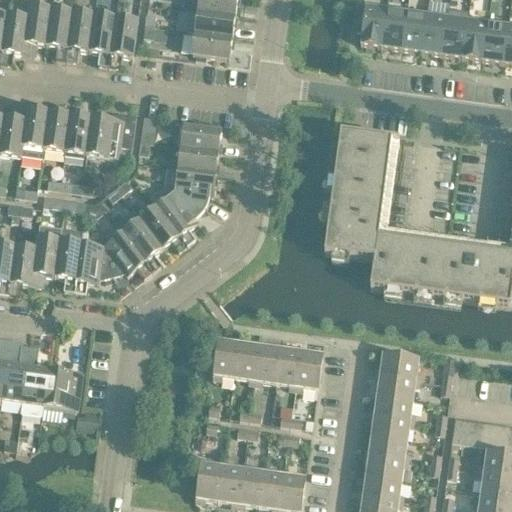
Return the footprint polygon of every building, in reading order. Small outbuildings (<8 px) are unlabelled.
[(198,0),(197,17),(234,22),(236,6),(239,6),(239,0),(238,0),(198,0)] [(362,38),(360,51),(381,53),(387,11),(366,8),(366,13),(358,12),(354,37),(362,38)] [(407,14),(387,11),(381,53),(401,56),(407,14)] [(6,22),(0,65),(0,71),(10,73),(12,61),(23,62),(29,13),(28,25),(6,22)] [(29,13),(23,62),(33,64),(34,52),(46,53),(51,15),(29,13)] [(401,56),(422,59),(427,17),(407,14),(401,56)] [(442,62),(448,19),(448,14),(447,19),(427,17),(422,59),(442,62)] [(448,14),(448,19),(442,62),(462,64),(469,17),(448,14)] [(66,68),(72,18),(51,15),(46,53),(56,55),(55,67),(66,68)] [(234,22),(197,17),(189,16),(186,38),(194,39),(231,44),(233,27),(236,27),(236,23),(234,22)] [(488,25),(469,22),(470,17),(469,17),(462,64),(483,67),(488,25)] [(89,59),(94,21),(72,18),(66,68),(76,69),(78,58),(89,59)] [(109,74),(115,24),(94,21),(89,59),(99,60),(98,72),(109,74)] [(144,32),(153,34),(155,22),(146,21),(144,32)] [(115,24),(109,74),(119,75),(120,63),(132,65),(137,27),(115,24)] [(488,25),(483,67),(503,70),(509,27),(488,25)] [(511,27),(509,27),(503,70),(511,71),(511,27)] [(152,46),(153,34),(144,32),(142,44),(152,46)] [(233,44),(231,44),(194,39),(191,61),(228,66),(230,48),(233,49),(233,44)] [(0,161),(20,164),(20,162),(22,152),(27,114),(17,113),(15,125),(4,123),(0,151),(0,161)] [(27,114),(22,152),(20,162),(42,165),(44,155),(43,155),(49,115),(44,114),(43,116),(27,114)] [(65,158),(70,120),(53,118),(54,116),(49,115),(43,155),(44,155),(65,158)] [(92,121),(87,161),(120,165),(122,154),(130,155),(130,157),(131,157),(136,122),(118,119),(118,121),(119,121),(118,126),(97,123),(97,121),(92,121)] [(87,161),(92,121),(87,120),(87,122),(70,120),(65,158),(67,158),(68,160),(72,162),(78,163),(83,162),(85,161),(87,161)] [(140,148),(150,150),(150,148),(153,149),(156,124),(143,122),(140,148)] [(180,133),(178,146),(182,147),(181,154),(218,159),(220,159),(221,154),(218,153),(221,136),(184,131),(183,133),(180,133)] [(511,305),(511,261),(379,243),(392,145),(341,138),(340,141),(325,259),(374,266),(371,295),(511,313),(511,305)] [(148,161),(150,150),(140,148),(138,160),(148,161)] [(181,154),(177,177),(217,182),(218,177),(215,176),(218,159),(181,154)] [(164,193),(164,194),(201,215),(204,217),(207,212),(210,202),(211,202),(214,185),(217,185),(217,182),(177,177),(170,176),(169,182),(167,188),(164,193)] [(60,197),(61,188),(48,186),(47,195),(60,197)] [(116,195),(122,203),(131,194),(125,187),(116,195)] [(60,197),(71,198),(73,190),(61,188),(60,197)] [(81,199),(82,200),(92,201),(94,192),(81,191),(81,199)] [(157,203),(152,207),(186,251),(195,244),(188,235),(197,228),(196,227),(202,221),(204,217),(201,215),(164,194),(161,198),(157,203)] [(113,210),(122,203),(116,195),(107,203),(113,210)] [(25,196),(24,204),(35,206),(36,197),(25,196)] [(42,215),(42,217),(51,218),(52,214),(64,215),(65,205),(44,203),(42,212),(42,215)] [(65,205),(64,215),(76,217),(85,222),(86,209),(86,208),(77,207),(65,205)] [(98,207),(95,210),(98,224),(105,217),(98,207)] [(156,213),(139,226),(161,255),(170,248),(178,257),(186,251),(152,207),(156,213)] [(97,224),(98,224),(95,210),(86,209),(85,222),(97,224)] [(19,222),(21,213),(9,211),(7,220),(12,221),(10,229),(18,230),(20,222),(19,222)] [(19,222),(20,222),(31,224),(33,214),(21,213),(19,222)] [(139,226),(122,239),(151,278),(161,270),(153,261),(161,255),(139,226)] [(36,256),(31,293),(32,293),(42,294),(43,281),(55,283),(60,246),(61,234),(40,231),(38,243),(36,256)] [(60,246),(55,283),(65,284),(63,297),(75,299),(82,249),(83,237),(61,234),(60,246)] [(122,239),(104,252),(111,282),(125,277),(127,280),(136,274),(144,283),(151,278),(122,239)] [(82,249),(75,299),(85,300),(87,288),(97,289),(98,286),(111,282),(104,252),(82,249)] [(0,250),(0,300),(8,302),(15,253),(0,250)] [(15,253),(8,302),(19,303),(21,291),(31,293),(36,256),(15,253)] [(234,385),(239,350),(219,347),(214,382),(234,385)] [(255,388),(260,353),(239,350),(234,385),(255,388)] [(22,409),(30,354),(19,352),(17,372),(5,371),(1,406),(22,409)] [(275,391),(281,356),(260,353),(255,388),(275,391)] [(43,416),(49,377),(35,375),(38,355),(30,354),(22,409),(20,420),(42,423),(43,416)] [(296,394),(301,359),(281,356),(275,391),(296,394)] [(301,359),(296,394),(317,397),(322,362),(301,359)] [(379,382),(415,387),(418,366),(382,361),(379,382)] [(49,377),(43,416),(75,420),(75,416),(77,416),(82,381),(49,377)] [(441,391),(451,392),(453,381),(443,380),(441,391)] [(413,407),(415,387),(379,382),(376,402),(413,407)] [(450,403),(451,392),(441,391),(440,402),(450,403)] [(410,428),(413,407),(376,402),(373,423),(410,428)] [(220,413),(209,412),(208,421),(219,423),(220,413)] [(250,427),(251,418),(241,416),(240,426),(250,427)] [(77,422),(76,436),(78,437),(97,438),(99,418),(86,417),(85,423),(80,422),(77,422)] [(251,418),(250,427),(260,429),(262,419),(251,418)] [(436,431),(446,432),(447,422),(437,420),(436,431)] [(290,434),(291,424),(280,423),(279,433),(290,434)] [(407,448),(410,428),(373,423),(370,443),(407,448)] [(291,424),(290,434),(300,436),(302,426),(291,424)] [(463,450),(466,426),(454,424),(451,448),(463,450)] [(475,452),(479,428),(466,426),(463,450),(475,452)] [(487,454),(491,430),(479,428),(475,452),(487,454)] [(218,431),(207,430),(206,439),(217,441),(218,431)] [(500,455),(503,431),(491,430),(487,454),(500,455)] [(444,443),(446,432),(436,431),(434,441),(444,443)] [(511,432),(503,431),(500,455),(511,457),(511,456),(511,432)] [(248,445),(249,435),(238,434),(237,444),(248,445)] [(249,435),(248,445),(258,446),(259,436),(249,435)] [(287,451),(289,442),(278,440),(276,450),(287,451)] [(289,442),(287,451),(298,453),(299,443),(289,442)] [(404,469),(407,448),(370,443),(368,463),(404,469)] [(5,446),(3,455),(13,456),(14,447),(5,446)] [(472,470),(471,477),(479,478),(483,479),(511,482),(511,461),(486,458),(484,471),(472,470)] [(430,472),(440,473),(441,462),(431,461),(430,472)] [(401,489),(404,469),(368,463),(365,484),(401,489)] [(447,474),(457,475),(459,465),(449,463),(447,474)] [(217,509),(222,472),(202,469),(196,506),(217,509)] [(238,511),(243,475),(222,472),(217,509),(238,511)] [(438,483),(440,473),(430,472),(429,482),(438,483)] [(456,486),(457,475),(447,474),(446,485),(456,486)] [(238,511),(258,511),(263,478),(243,475),(238,511)] [(279,511),(284,481),(263,478),(258,511),(279,511)] [(511,482),(483,479),(480,500),(511,504),(511,482)] [(284,481),(279,511),(300,511),(305,484),(284,481)] [(398,509),(401,489),(365,484),(362,504),(398,509)] [(511,511),(511,504),(480,500),(478,511),(511,511)] [(424,511),(434,511),(435,503),(426,502),(424,511)] [(441,511),(452,511),(453,505),(443,503),(441,511)]
